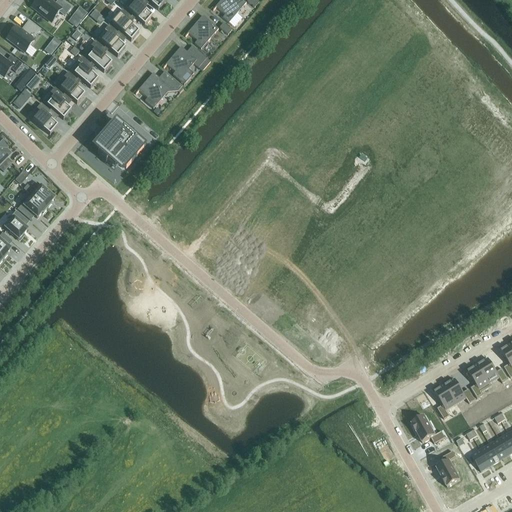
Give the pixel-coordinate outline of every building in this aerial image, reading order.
[(47,0),(37,0),(32,8),(52,23),(59,13),(64,17),(70,9),(59,0),(55,6),(47,0)] [(130,0),(123,9),(144,27),(149,22),(149,21),(152,17),(141,7),(145,3),(141,0),(130,0)] [(144,0),(158,11),(162,6),(166,2),(163,0),(144,0)] [(241,0),(222,0),(215,8),(216,9),(225,16),(222,19),(229,24),(246,4),(241,0)] [(253,0),(248,0),(247,2),(254,9),(255,8),(254,7),(257,4),(258,5),(258,4),(253,0)] [(78,8),(73,15),(81,21),(86,14),(78,8)] [(118,15),(110,24),(131,43),(135,37),(139,33),(127,23),(131,18),(122,11),(118,15)] [(202,17),(187,34),(197,42),(194,45),(201,51),(218,30),(202,17)] [(17,28),(7,41),(24,54),(35,41),(31,38),(38,29),(29,22),(23,29),(24,29),(22,32),(17,28)] [(223,24),(219,29),(228,36),(232,31),(223,24)] [(104,31),(96,40),(117,58),(122,53),(125,49),(114,39),(118,34),(108,26),(104,31)] [(52,39),(48,44),(55,49),(59,44),(52,39)] [(92,49),(85,57),(104,74),(108,69),(108,68),(112,64),(100,54),(104,50),(95,42),(90,47),(92,49)] [(80,52),(74,47),(71,52),(76,56),(80,52)] [(181,48),(166,65),(175,73),(172,76),(179,82),(188,71),(193,65),(196,62),(192,58),(189,55),(187,53),(181,48)] [(198,52),(192,58),(196,62),(193,65),(198,69),(206,60),(198,52)] [(0,57),(0,75),(4,78),(11,70),(15,74),(22,65),(11,56),(6,63),(0,57)] [(81,57),(69,71),(90,89),(95,84),(94,84),(98,80),(86,70),(91,65),(81,57)] [(206,60),(198,69),(202,72),(210,63),(206,60)] [(31,71),(23,81),(27,85),(35,75),(31,71)] [(153,74),(138,92),(147,99),(145,102),(151,108),(165,92),(169,88),(168,87),(159,79),(153,74)] [(65,79),(57,89),(77,105),(81,100),(84,96),(73,86),(77,81),(70,75),(66,79),(65,79)] [(169,88),(165,92),(168,93),(178,93),(181,88),(173,81),(169,85),(168,87),(169,88)] [(30,92),(34,87),(30,83),(26,88),(30,92)] [(52,95),(44,104),(63,121),(68,116),(67,115),(71,111),(59,101),(63,97),(54,89),(50,94),(52,95)] [(21,96),(14,105),(19,110),(26,101),(21,96)] [(38,111),(30,120),(50,136),(54,131),(57,127),(46,117),(50,112),(41,104),(36,110),(38,111)] [(115,122),(96,144),(109,155),(109,156),(112,159),(113,158),(126,170),(145,148),(133,137),(133,136),(128,132),(128,133),(115,122)] [(2,146),(0,147),(0,169),(3,173),(12,164),(7,159),(10,156),(5,151),(6,150),(2,146)] [(23,172),(16,181),(20,186),(28,177),(23,172)] [(27,186),(23,191),(28,194),(47,210),(51,205),(50,204),(55,199),(37,184),(31,190),(27,186)] [(22,206),(18,211),(30,221),(34,217),(37,220),(42,214),(43,215),(47,210),(28,194),(19,204),(22,206)] [(12,217),(2,228),(20,242),(24,237),(23,236),(28,230),(24,228),(28,223),(16,213),(12,217)] [(0,258),(3,261),(8,256),(6,255),(11,250),(8,247),(11,242),(2,235),(0,237),(0,258)] [(511,346),(501,352),(510,365),(504,369),(510,379),(511,378),(511,346)] [(488,360),(478,367),(490,385),(499,379),(502,384),(508,381),(502,370),(497,374),(488,360)] [(478,367),(468,373),(476,386),(471,389),(477,400),(483,396),(482,394),(492,388),(490,385),(478,367)] [(455,381),(445,387),(456,406),(466,400),(469,405),(475,401),(469,391),(463,394),(455,381)] [(445,387),(435,393),(443,407),(437,410),(444,421),(450,417),(447,412),(456,406),(445,387)] [(425,418),(411,425),(416,434),(417,434),(422,444),(431,440),(434,445),(445,439),(442,433),(435,437),(432,431),(434,430),(430,423),(428,424),(425,418)] [(511,441),(509,435),(499,441),(509,457),(511,455),(511,441)] [(499,441),(490,446),(500,463),(509,457),(499,441)] [(490,446),(481,451),(490,468),(500,463),(490,446)] [(481,451),(471,457),(481,474),(490,468),(481,451)] [(445,465),(437,469),(442,480),(447,489),(460,482),(457,475),(459,474),(455,468),(453,469),(450,463),(456,459),(453,453),(442,459),(445,465)]
